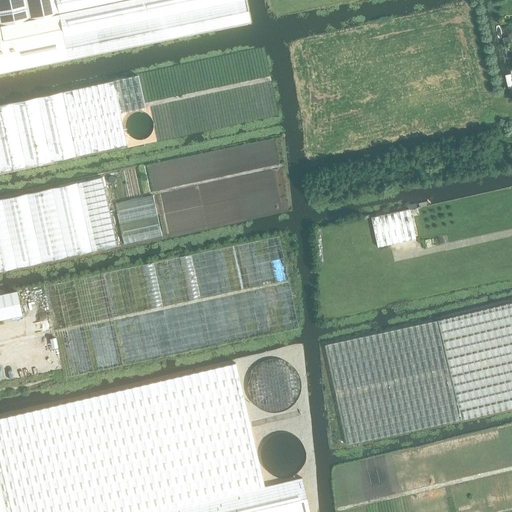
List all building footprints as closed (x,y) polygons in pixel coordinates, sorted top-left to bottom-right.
[(0,0),(0,72),(250,22),(245,0),(0,0)] [(0,172),(26,166),(76,155),(126,144),(113,81),(64,91),(12,103),(0,105),(0,172)] [(138,111),(134,111),(131,113),(128,115),(126,118),(125,121),(124,125),(125,129),(126,132),(129,135),(131,137),(135,139),(138,139),(142,139),(145,138),(148,136),(151,133),(152,130),(153,126),(153,123),(152,119),(151,116),(148,114),(145,112),(141,111),(138,111)] [(0,270),(116,245),(101,178),(0,199),(0,270)] [(123,241),(162,234),(154,193),(116,200),(123,241)] [(372,217),(378,247),(416,238),(410,209),(372,217)] [(52,348),(57,347),(64,377),(123,365),(298,328),(278,237),(103,273),(44,285),(55,337),(49,338),(52,348)] [(0,318),(21,314),(20,307),(19,304),(16,291),(0,294),(0,318)] [(511,303),(437,321),(365,336),(325,345),(347,446),(459,420),(511,407),(511,303)] [(235,363),(0,417),(0,511),(309,511),(301,478),(264,486),(235,363)] [(263,465),(266,470),(269,473),(274,476),(281,477),(287,477),(293,475),(298,471),(302,467),(304,462),(305,457),(305,451),(303,445),(300,440),(295,436),(289,433),(284,432),(279,433),(274,434),(269,437),(264,442),(261,447),(260,454),(261,460),(263,465)]
